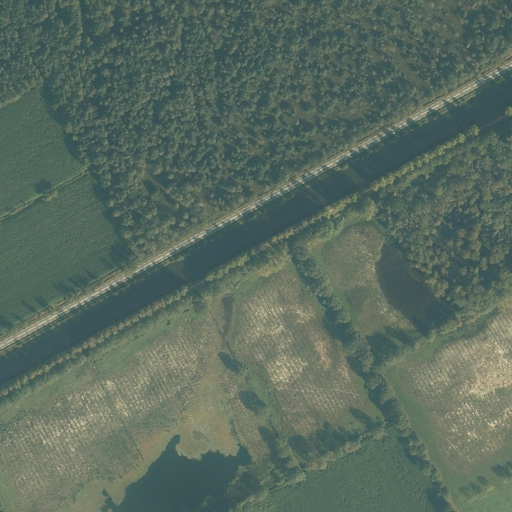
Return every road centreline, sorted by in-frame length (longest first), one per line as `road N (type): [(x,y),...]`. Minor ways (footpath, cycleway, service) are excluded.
road 1 (track): [(0,393),(511,111)]
road 2 (secondary): [(0,346),(511,65)]
road 3 (track): [(455,511),(294,234)]
